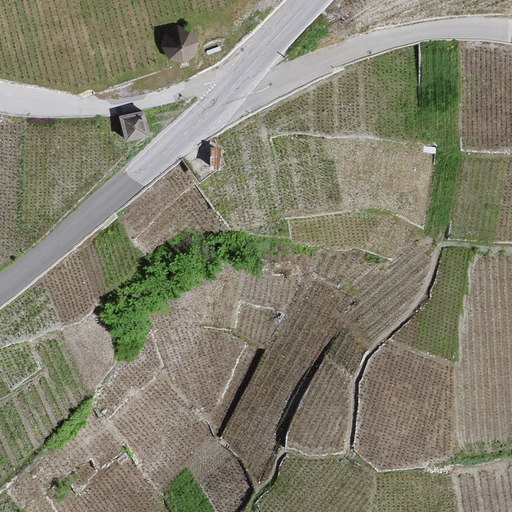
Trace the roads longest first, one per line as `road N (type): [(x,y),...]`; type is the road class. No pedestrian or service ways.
road 1 (tertiary): [(0,283),(234,84)]
road 2 (unclassified): [(234,84),(271,83),(411,38),(473,29),(511,36)]
road 3 (unclassified): [(0,98),(122,102),(234,84)]
